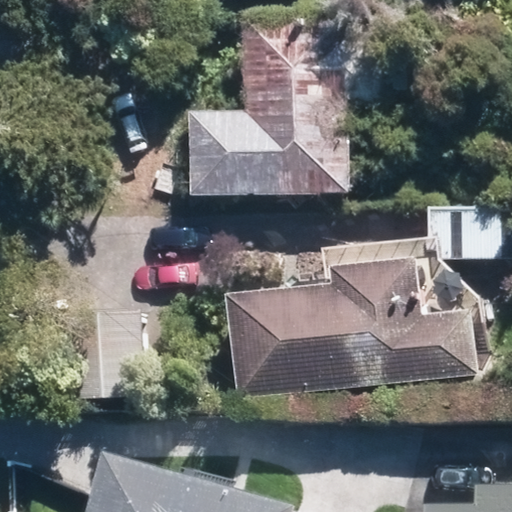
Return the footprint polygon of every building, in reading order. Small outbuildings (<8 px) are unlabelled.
[(404,33),(254,34),(255,125),(199,125),(200,194),(347,192),(346,98),(405,97),(404,33)] [(511,213),(428,211),(426,263),(511,266),(511,213)] [(338,295),(234,307),(244,399),(473,373),(467,325),(420,331),(414,273),(337,281),(338,295)] [(145,316),(76,318),(79,397),(148,394),(145,316)] [(277,511),(109,465),(95,511),(277,511)] [(485,511),(511,511),(511,495),(486,496),(485,511)]
